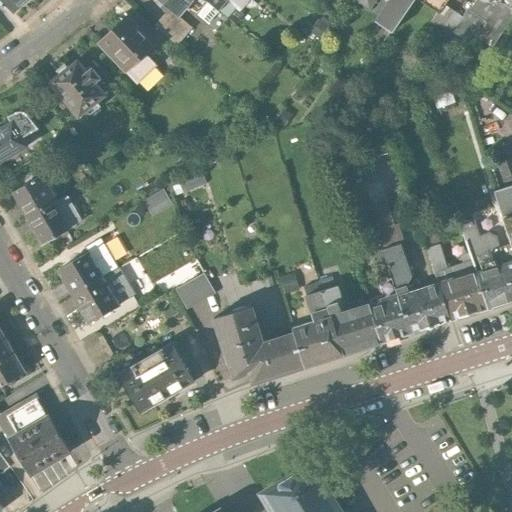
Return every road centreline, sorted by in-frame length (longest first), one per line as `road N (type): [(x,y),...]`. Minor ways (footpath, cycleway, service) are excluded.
road 1 (residential): [(131,480),(223,437),(511,344)]
road 2 (residential): [(131,480),(0,249)]
